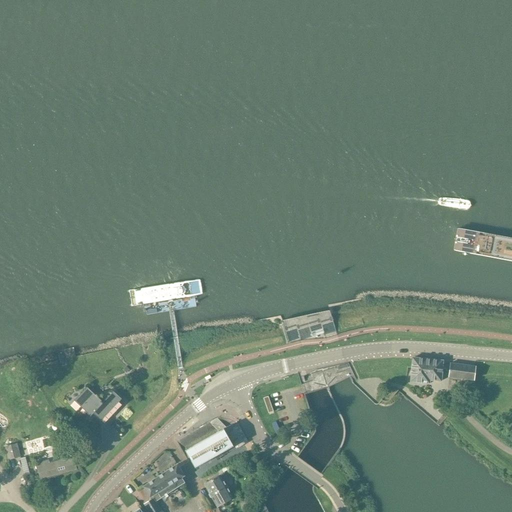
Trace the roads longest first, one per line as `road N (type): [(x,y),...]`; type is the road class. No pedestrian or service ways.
road 1 (tertiary): [(234,384),(366,349),(511,356)]
road 2 (tertiary): [(91,511),(165,434),(234,384)]
road 3 (unclassified): [(342,511),(319,480),(264,440),(234,384)]
